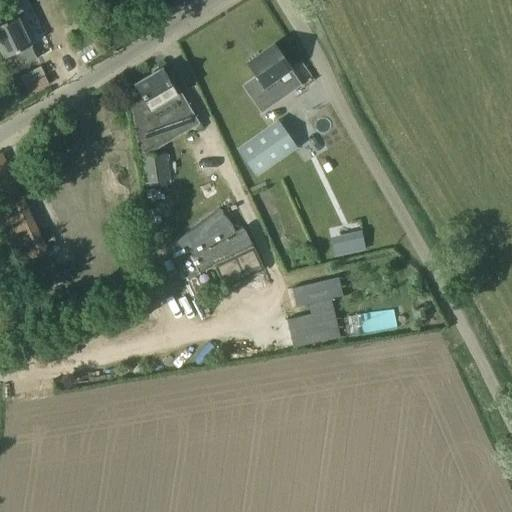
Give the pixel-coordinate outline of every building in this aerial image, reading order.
[(52,0),(40,0),(22,5),(32,39),(62,30),(52,0)] [(0,49),(4,58),(30,45),(16,17),(0,24),(0,49)] [(246,63),(255,75),(241,85),(260,113),(276,102),(272,98),(285,89),(277,78),(290,69),(273,44),(246,63)] [(179,123),(193,115),(172,79),(168,81),(161,68),(134,84),(142,98),(130,105),(136,139),(137,139),(175,116),(179,123)] [(277,118),(236,148),(256,176),(297,146),(277,118)] [(0,196),(17,188),(0,152),(0,196)] [(168,179),(164,155),(140,159),(144,183),(168,179)] [(28,184),(37,180),(27,158),(18,163),(28,184)] [(0,201),(0,220),(30,281),(56,268),(17,193),(0,201)] [(164,248),(178,267),(193,256),(206,247),(233,228),(220,209),(164,248)] [(326,229),(333,256),(364,248),(357,221),(326,229)] [(206,247),(193,256),(200,270),(212,264),(221,283),(224,289),(244,279),(264,269),(243,228),(206,247)]
